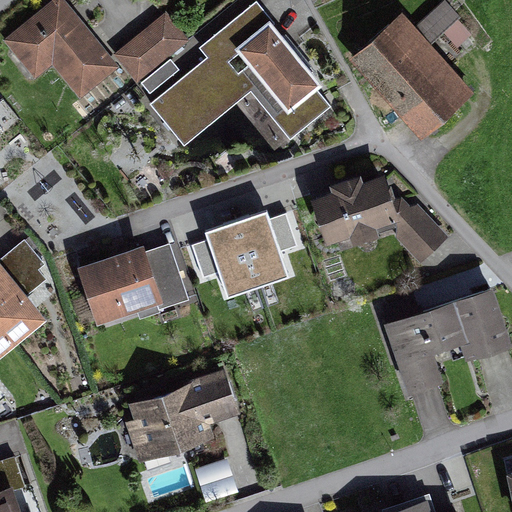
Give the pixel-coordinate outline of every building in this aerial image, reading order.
[(65,0),(49,0),(2,39),(31,74),(49,59),(80,97),(119,65),(65,0)] [(444,0),(439,0),(412,25),(428,43),(457,14),(444,0)] [(151,102),(184,143),(251,90),(289,138),(334,103),(256,4),(202,46),(210,56),(151,102)] [(164,11),(117,52),(140,78),(187,36),(164,11)] [(355,59),(422,135),(471,92),(428,43),(412,25),(404,15),(355,59)] [(502,92),(485,106),(493,115),(510,101),(502,92)] [(413,257),(442,227),(383,169),(312,193),(334,246),(384,232),(413,257)] [(267,209),(205,230),(208,239),(192,245),(203,278),(220,272),(228,296),(289,275),(280,251),(297,245),(286,212),(270,218),(267,209)] [(0,360),(51,320),(26,290),(47,273),(21,241),(0,257),(0,360)] [(83,270),(102,323),(188,294),(170,241),(83,270)] [(399,374),(511,339),(493,283),(382,319),(399,374)] [(122,397),(139,456),(214,435),(209,418),(238,410),(225,367),(122,397)] [(16,453),(0,458),(0,489),(25,481),(16,453)] [(197,466),(203,493),(236,485),(230,458),(197,466)] [(0,511),(35,511),(25,481),(0,489),(0,511)] [(370,511),(458,511),(457,505),(433,511),(432,511),(428,496),(418,498),(397,505),(370,511)]
